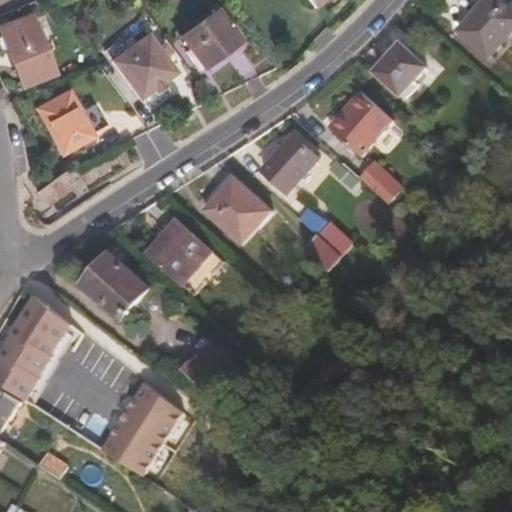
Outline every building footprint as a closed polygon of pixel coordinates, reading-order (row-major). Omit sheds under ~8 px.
[(226,0),(264,51),(297,27),(277,0),(226,0)] [(277,0),(297,27),(310,17),(297,0),(277,0)] [(490,58),(511,32),(511,12),(507,8),(498,0),(489,0),(461,32),(490,58)] [(182,37),(205,68),(240,42),(217,11),(182,37)] [(42,16),(31,20),(38,36),(49,31),(42,16)] [(0,29),(2,35),(8,49),(23,86),(53,74),(38,36),(31,20),(30,18),(0,29)] [(148,35),(111,62),(140,100),(152,91),(155,95),(167,86),(163,82),(176,73),(164,57),(170,53),(164,45),(158,49),(148,35)] [(417,82),(429,70),(403,46),(379,74),(408,100),(421,85),(417,82)] [(68,91),(36,109),(61,155),(94,137),(68,91)] [(344,120),(334,132),(364,157),(395,121),(363,92),(340,117),(344,120)] [(330,128),(334,132),(344,120),(340,117),(330,128)] [(289,195),(321,160),(297,137),(264,171),(289,195)] [(362,180),(390,205),(405,190),(376,165),(362,180)] [(215,192),(219,196),(235,178),(230,174),(215,192)] [(235,178),(219,196),(205,211),(243,245),(274,212),(235,178)] [(300,220),(317,236),(330,223),(309,210),(300,220)] [(184,286),(214,252),(180,220),(149,254),(184,286)] [(317,236),(343,257),(354,245),(330,223),(317,236)] [(305,251),(328,273),(343,257),(317,236),(305,251)] [(225,263),(214,252),(184,286),(195,296),(225,263)] [(152,289),(112,254),(84,286),(124,320),(127,318),(141,330),(147,322),(134,309),(152,289)] [(26,295),(0,333),(0,380),(28,399),(75,328),(26,295)] [(187,369),(217,396),(240,370),(210,343),(187,369)] [(140,383),(99,445),(154,481),(195,419),(140,383)] [(0,438),(23,403),(0,389),(0,438)] [(41,466),(61,480),(70,467),(50,454),(41,466)]
